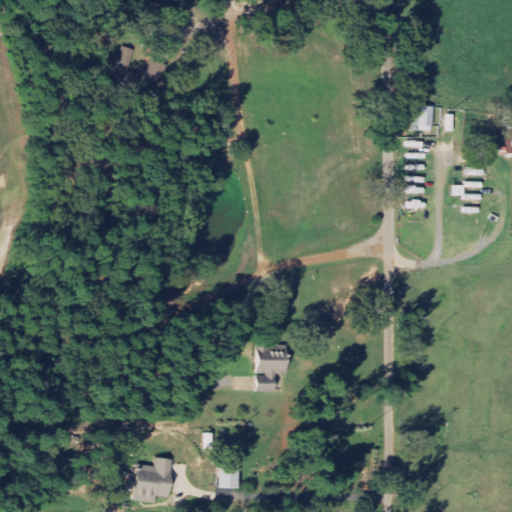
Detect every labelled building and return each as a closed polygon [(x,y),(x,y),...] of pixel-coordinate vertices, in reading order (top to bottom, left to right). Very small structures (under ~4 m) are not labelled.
[(129,77),(140,50),(129,46),(118,73),(129,77)] [(435,130),(435,106),(415,106),(414,129),(435,130)] [(483,200),(483,182),(465,182),(465,200),(483,200)] [(453,196),(465,196),(464,185),(452,186),(453,196)] [(271,352),(271,345),(258,345),(257,392),(278,393),(279,375),(289,375),(290,352),(271,352)] [(241,489),(242,455),(222,454),(222,488),(241,489)] [(157,504),(158,497),(172,498),(176,460),(158,458),(157,467),(140,465),(138,475),(131,474),(129,490),(135,491),(134,501),(157,504)]
